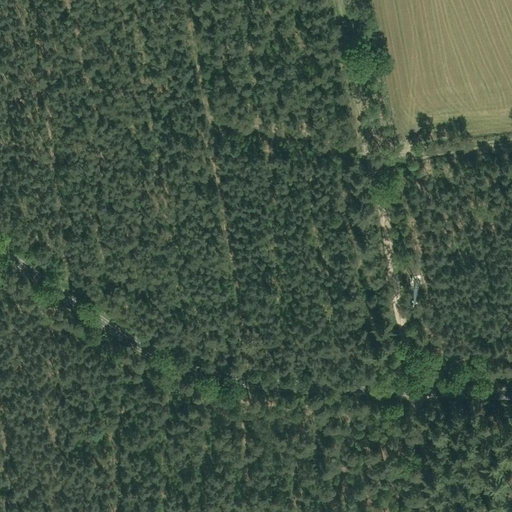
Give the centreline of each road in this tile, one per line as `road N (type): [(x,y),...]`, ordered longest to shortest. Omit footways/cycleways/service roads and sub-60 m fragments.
road 1 (tertiary): [(511,396),(208,377),(100,328),(0,250)]
road 2 (track): [(341,0),(433,511)]
road 3 (track): [(371,161),(511,145)]
